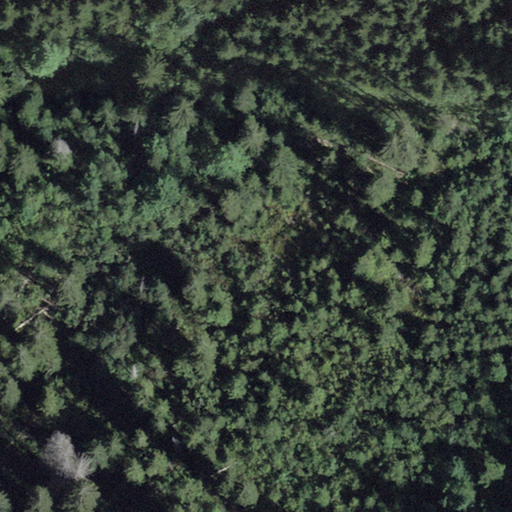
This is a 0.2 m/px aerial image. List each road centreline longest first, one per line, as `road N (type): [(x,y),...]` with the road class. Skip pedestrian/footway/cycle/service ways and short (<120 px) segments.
road 1 (track): [(196,31),(326,79),(511,113)]
road 2 (track): [(0,50),(24,68),(109,56),(196,31),(239,0)]
